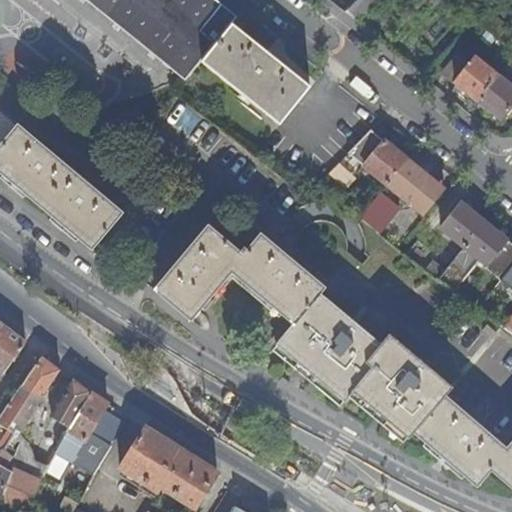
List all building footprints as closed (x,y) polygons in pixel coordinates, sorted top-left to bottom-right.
[(87,0),(97,8),(185,80),(200,62),(232,24),(237,17),(216,0),(87,0)] [(358,0),(345,13),(357,23),(379,0),(358,0)] [(476,23),(496,40),(506,28),(486,12),(476,23)] [(232,24),(200,62),(278,126),(310,88),(232,24)] [(445,74),(456,83),(471,64),(459,54),(445,74)] [(456,83),(478,101),(478,100),(498,76),(476,57),(471,64),(456,83)] [(511,106),(511,68),(507,64),(498,76),(478,100),(501,120),(511,106)] [(32,138),(0,110),(0,171),(91,248),(121,213),(32,138)] [(371,131),(349,153),(387,185),(407,160),(371,131)] [(407,160),(387,185),(425,216),(445,191),(407,160)] [(380,193),(360,217),(381,233),(400,210),(380,193)] [(463,247),(484,222),(462,204),(441,229),(463,247)] [(507,241),(484,222),(463,247),(478,259),(487,266),(507,242),(507,241)] [(232,272),(294,325),(319,296),(324,289),(261,235),(247,251),(243,247),(238,252),(208,227),(155,289),(191,320),(232,272)] [(501,281),(511,266),(511,245),(507,242),(487,266),(486,268),(501,281)] [(478,259),(463,247),(446,269),(438,279),(453,289),(478,259)] [(436,261),(428,272),(438,279),(446,269),(436,261)] [(511,266),(501,281),(511,289),(511,288),(511,266)] [(276,345),(304,369),(322,345),(360,365),(416,396),(397,430),(408,439),(414,432),(445,396),(450,390),(388,337),(379,346),(319,296),(294,325),(276,345)] [(0,380),(6,372),(25,345),(26,344),(0,323),(0,380)] [(487,332),(496,339),(499,335),(491,328),(487,332)] [(322,345),(304,369),(312,376),(341,399),(360,365),(322,345)] [(60,371),(41,357),(0,416),(0,426),(12,434),(13,433),(18,435),(19,435),(42,400),(40,399),(60,371)] [(360,365),(341,399),(345,403),(353,392),(397,430),(416,396),(360,365)] [(25,475),(41,483),(42,481),(41,480),(55,452),(69,428),(91,393),(73,381),(52,417),(30,461),(25,475)] [(69,428),(55,452),(70,463),(108,405),(91,393),(69,428)] [(445,396),(414,432),(477,486),(491,469),(511,487),(511,441),(506,449),(445,396)] [(157,493),(161,487),(183,451),(145,428),(119,468),(157,493)] [(12,434),(2,451),(11,458),(25,439),(19,435),(18,435),(13,433),(12,434)] [(0,453),(0,466),(4,469),(11,458),(2,451),(0,453)] [(195,509),(217,473),(183,451),(161,487),(195,509)] [(0,503),(2,500),(1,500),(12,473),(4,469),(0,466),(0,503)] [(2,500),(23,511),(28,511),(41,483),(25,475),(13,470),(12,473),(1,500),(2,500)]
